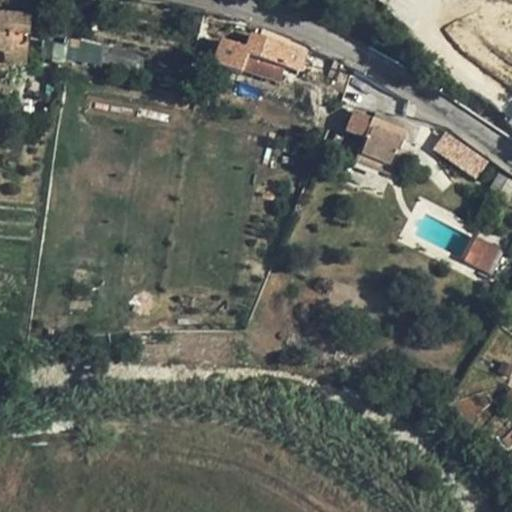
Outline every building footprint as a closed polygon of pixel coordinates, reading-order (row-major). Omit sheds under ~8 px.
[(28,17),(0,14),(0,31),(26,36),(28,17)] [(307,49),(308,47),(292,39),(272,31),(255,25),(252,32),(307,49)] [(0,52),(6,53),(7,43),(25,45),(26,36),(0,31),(0,52)] [(306,52),(307,49),(252,32),(247,48),(224,40),(214,64),(241,73),(243,67),(247,55),(284,67),(299,72),(301,66),(306,52)] [(66,37),(64,45),(66,45),(63,59),(101,66),(104,45),(66,37)] [(66,45),(64,45),(42,40),(40,58),(63,61),(63,59),(66,45)] [(23,65),(25,45),(7,43),(6,53),(5,64),(23,65)] [(306,52),(301,66),(324,75),(328,59),(306,52)] [(281,81),(284,67),(247,55),(243,67),(281,81)] [(162,75),(165,62),(158,61),(155,74),(162,75)] [(184,67),(165,62),(162,75),(159,87),(179,92),(184,67)] [(372,119),(354,111),(346,130),(365,138),(372,119)] [(365,138),(355,161),(390,174),(407,132),(372,119),(365,138)] [(477,155),(448,134),(436,151),(466,171),(477,155)] [(499,248),(473,235),(461,259),(487,272),(499,248)]
